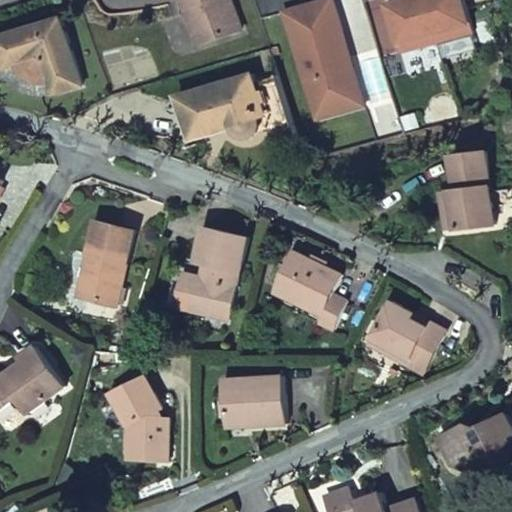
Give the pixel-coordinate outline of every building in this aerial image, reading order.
[(183,0),(190,19),(198,17),(206,42),(242,31),(232,0),(183,0)] [(343,32),(334,0),(287,13),(316,120),(364,107),(354,69),(341,73),(330,35),(343,32)] [(438,43),(426,0),(408,0),(409,1),(398,5),(388,7),(401,53),(438,43)] [(426,0),(438,43),(474,34),(465,0),(426,0)] [(190,19),(198,45),(206,42),(198,17),(190,19)] [(84,86),(64,19),(0,38),(0,50),(2,58),(6,69),(18,66),(19,69),(22,73),(27,79),(30,81),(38,84),(42,84),(46,84),(56,81),(60,94),(84,86)] [(354,69),(343,32),(330,35),(341,73),(354,69)] [(191,141),(233,128),(235,132),(237,136),(246,139),(250,139),(253,138),(258,134),(260,131),(261,124),(258,113),(266,110),(256,75),(179,98),(191,141)] [(497,226),(489,152),(454,156),(458,191),(454,192),(455,206),(446,207),(449,231),(497,226)] [(445,193),(446,207),(455,206),(454,192),(445,193)] [(96,255),(84,298),(116,306),(137,232),(100,222),(91,254),(96,255)] [(230,321),(251,239),(206,228),(198,263),(214,267),(210,279),(187,274),(182,290),(174,288),(170,306),(230,321)] [(320,324),(335,331),(350,303),(335,296),(344,276),(296,252),(278,289),(308,304),(306,308),(323,317),(320,324)] [(418,314),(396,302),(378,335),(414,355),(412,360),(429,369),(447,336),(416,319),(418,314)] [(450,331),(418,314),(416,319),(447,336),(450,331)] [(414,355),(378,335),(375,340),(412,360),(414,355)] [(0,411),(16,400),(20,399),(30,413),(67,387),(40,348),(24,358),(27,362),(7,377),(0,375),(0,411)] [(113,394),(128,425),(131,424),(134,423),(137,432),(135,460),(169,463),(172,420),(160,419),(157,412),(164,408),(150,377),(113,394)] [(227,423),(253,421),(253,427),(290,425),(287,377),(225,381),(227,423)] [(470,426),(443,440),(442,441),(456,467),(480,475),(484,464),(486,457),(499,461),(504,469),(511,465),(511,420),(509,415),(489,425),(491,430),(482,435),(480,430),(470,426)] [(131,424),(129,460),(135,460),(137,432),(134,423),(131,424)] [(482,435),(491,430),(489,425),(480,430),(482,435)] [(484,464),(504,469),(499,461),(486,457),(484,464)] [(422,511),(418,499),(389,510),(382,492),(370,497),(371,503),(365,505),(363,499),(357,501),(353,489),(328,497),(333,511),(422,511)]
